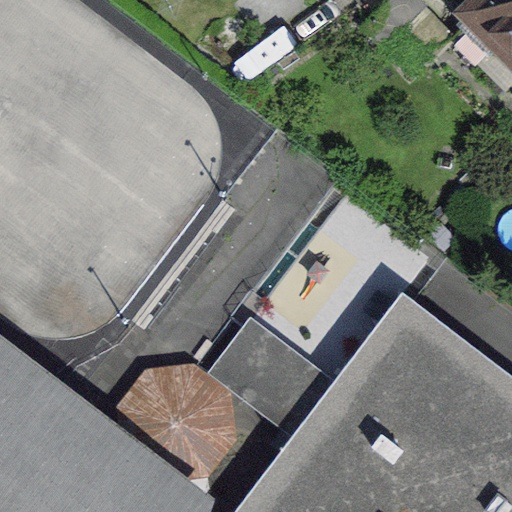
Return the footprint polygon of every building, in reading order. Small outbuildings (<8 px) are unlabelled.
[(410,57),(449,24),(428,0),(390,0),(373,14),(410,57)] [(511,0),(483,0),(454,31),(511,85),(511,0)] [(511,511),(511,378),(402,295),(236,511),(511,511)] [(0,511),(210,511),(214,504),(203,495),(128,438),(0,340),(0,511)] [(128,438),(203,495),(207,491),(206,471),(230,442),(226,396),(192,371),(149,375),(123,408),(128,438)]
